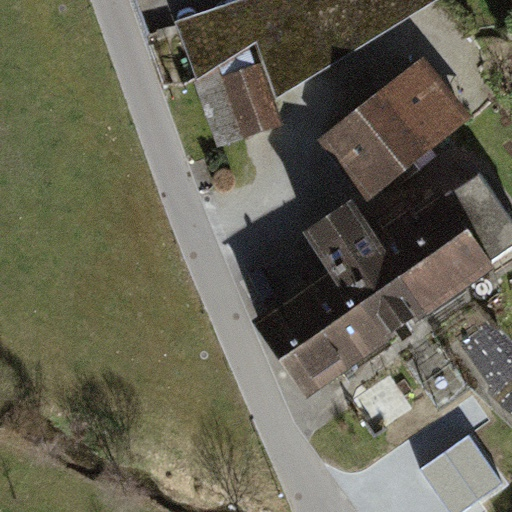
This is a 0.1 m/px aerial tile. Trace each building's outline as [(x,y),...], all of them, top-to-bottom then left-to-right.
[(290,0),(183,36),(204,91),(264,59),(287,115),(443,18),(483,0),(290,0)] [(482,118),(436,62),(320,143),(367,202),(482,118)] [(266,80),(202,103),(221,154),(285,131),(266,80)] [(368,229),(430,318),(497,271),(492,264),(511,250),(511,222),(479,176),(446,200),(440,192),(413,211),(406,201),(368,229)] [(430,318),(368,229),(349,203),(297,240),(323,277),(377,355),(430,318)] [(377,355),(323,277),(254,325),(309,403),(377,355)]
